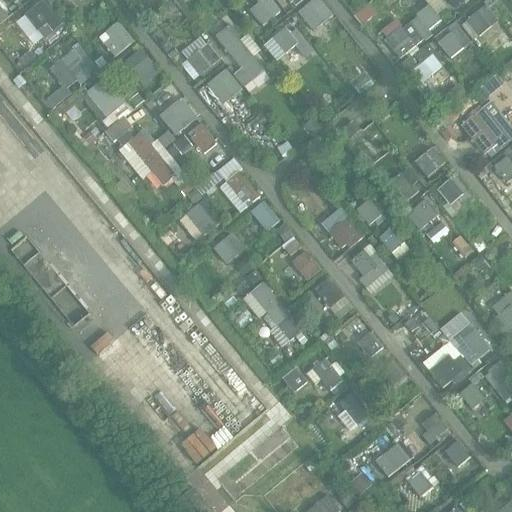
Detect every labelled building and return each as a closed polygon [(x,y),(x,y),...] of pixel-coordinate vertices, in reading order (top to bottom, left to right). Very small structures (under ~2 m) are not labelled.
[(281,13),(270,0),(254,0),(259,5),(250,12),(262,28),(281,13)] [(333,17),(319,0),(315,0),(298,14),(313,33),(333,17)] [(447,0),(456,11),(470,0),(469,0),(447,0)] [(44,2),(25,17),(45,42),(64,26),(44,2)] [(441,22),(428,7),(416,17),(418,19),(410,25),(423,42),(425,44),(433,37),(429,32),(441,22)] [(474,43),(498,24),(485,7),(462,26),(474,43)] [(396,20),(381,32),(387,40),(385,42),(400,60),(423,42),(410,25),(403,31),(402,30),(401,29),(402,28),(396,20)] [(134,43),(118,24),(106,34),(111,41),(105,46),(115,59),(134,43)] [(470,45),(454,24),(447,30),(446,30),(434,41),(451,61),(470,45)] [(231,27),(216,39),(229,54),(230,53),(239,64),(238,65),(240,67),(242,70),(236,75),(231,67),(228,70),(244,90),(267,71),(255,57),(242,41),(231,27)] [(298,46),(285,30),(273,40),(285,56),(298,46)] [(200,39),(181,54),(200,78),(201,77),(203,79),(222,64),(220,62),(221,61),(208,45),(206,47),(200,39)] [(80,48),(53,68),(69,89),(77,83),(81,87),(91,79),(88,75),(90,74),(92,76),(99,70),(97,68),(96,68),(95,67),(80,48)] [(442,68),(425,48),(414,56),(420,64),(410,73),(420,85),(442,68)] [(141,53),(129,63),(142,79),(138,81),(144,88),(159,75),(141,53)] [(242,91),(226,72),(207,87),(223,106),(242,91)] [(106,79),(88,94),(89,94),(101,110),(108,118),(113,114),(120,123),(124,119),(133,112),(106,79)] [(138,95),(129,102),(135,110),(144,103),(138,95)] [(175,121),(168,127),(176,137),(200,117),(185,99),(181,102),(169,113),(175,121)] [(510,143),(492,120),(484,109),(462,127),(485,157),(493,150),(496,155),(510,143)] [(120,123),(105,134),(114,145),(117,142),(123,150),(119,153),(143,180),(152,172),(165,187),(175,178),(182,187),(177,191),(184,199),(196,190),(197,189),(183,172),(165,151),(157,142),(155,144),(144,130),(139,134),(140,135),(137,137),(131,130),(132,129),(124,119),(120,123)] [(314,120),(303,128),(310,138),(321,130),(314,120)] [(216,145),(201,126),(188,136),(204,156),(216,145)] [(511,151),(510,149),(492,163),(496,168),(494,170),(506,185),(511,180),(511,151)] [(432,150),(415,164),(428,180),(445,166),(432,150)] [(197,189),(196,190),(201,197),(223,180),(226,184),(219,190),(240,215),(260,199),(239,174),(241,172),(233,161),(219,172),(218,172),(197,189)] [(419,181),(409,169),(391,184),(406,203),(419,193),(414,186),(419,181)] [(455,178),(438,192),(448,204),(443,208),(452,220),(474,201),(455,178)] [(188,217),(180,223),(197,243),(203,237),(221,224),(205,202),(187,216),(188,217)] [(385,221),(369,202),(356,212),(369,227),(374,223),(378,227),(385,221)] [(414,213),(407,218),(419,232),(438,218),(425,202),(413,212),(414,213)] [(279,223),(263,204),(251,214),(267,233),(279,223)] [(364,238),(341,210),(321,226),(332,239),(330,240),(331,242),(333,241),(341,250),(346,246),(350,250),(364,238)] [(284,224),(275,232),(285,244),(294,236),(284,224)] [(409,251),(391,229),(379,240),(397,261),(409,251)] [(227,266),(245,250),(232,235),(226,240),(223,237),(211,247),(227,266)] [(296,241),(285,250),(290,258),(302,249),(296,241)] [(388,272),(374,256),(370,259),(364,253),(351,263),(363,278),(359,282),(366,290),(388,272)] [(320,272),(312,262),(313,262),(312,260),(311,261),(305,254),(292,263),(308,283),(320,272)] [(263,285),(243,301),(259,320),(266,315),(267,315),(272,321),(284,311),(274,298),(278,294),(268,281),(263,285)] [(343,300),(327,281),(314,291),(330,310),(343,300)] [(511,332),(511,296),(510,294),(492,309),(498,317),(492,322),(505,338),(511,332)] [(284,311),(272,321),(290,343),(302,333),(307,329),(296,316),(291,320),(284,311)] [(470,325),(452,340),(459,348),(457,350),(471,367),(491,351),(470,325)] [(386,355),(370,334),(358,344),(374,364),(386,355)] [(442,349),(423,365),(443,390),(459,376),(462,381),(473,372),(461,358),(454,363),(442,349)] [(326,361),(306,376),(315,386),(321,381),(335,398),(347,389),(326,361)] [(405,378),(393,362),(380,373),(393,388),(405,378)] [(502,387),(511,378),(511,372),(503,362),(501,364),(500,363),(488,373),(493,379),(489,383),(505,403),(511,398),(502,387)] [(485,401),(472,386),(460,396),(472,412),(485,401)] [(370,417),(353,395),(352,395),(349,391),(336,400),(340,405),(345,413),(338,418),(350,433),(370,417)] [(450,435),(435,416),(423,426),(428,433),(422,438),(429,446),(436,440),(439,444),(443,441),(450,435)] [(413,459),(401,443),(385,456),(398,472),(399,471),(400,473),(404,469),(402,468),(413,459)] [(470,459),(457,444),(445,454),(458,469),(470,459)] [(428,483),(433,480),(422,467),(405,481),(420,499),(433,490),(428,483)] [(361,475),(351,485),(361,497),(372,487),(361,475)] [(339,511),(327,497),(309,511),(339,511)] [(511,511),(511,502),(500,511),(511,511)]
